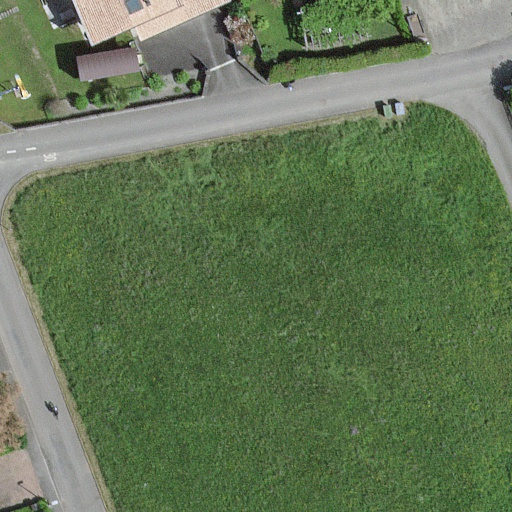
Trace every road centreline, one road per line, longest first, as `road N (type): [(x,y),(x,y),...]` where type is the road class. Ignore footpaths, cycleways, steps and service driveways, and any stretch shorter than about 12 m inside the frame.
road 1 (residential): [(463,71),(0,155)]
road 2 (residential): [(0,286),(81,511)]
road 3 (residential): [(463,71),(511,199)]
